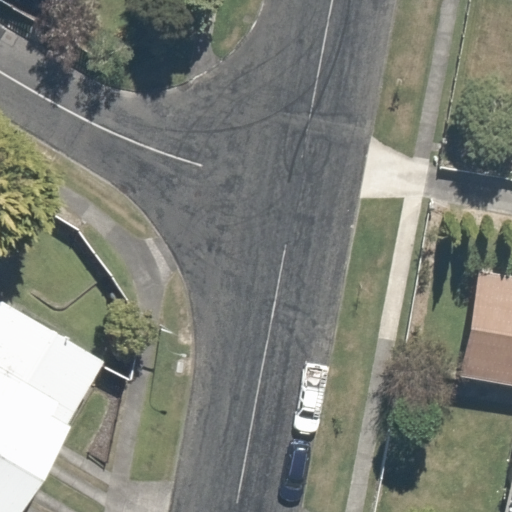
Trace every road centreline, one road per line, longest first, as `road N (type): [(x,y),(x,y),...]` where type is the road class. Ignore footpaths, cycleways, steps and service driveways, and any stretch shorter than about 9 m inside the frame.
road 1 (residential): [(296,188),(236,511)]
road 2 (residential): [(0,69),(106,131),(204,167),(296,188)]
road 3 (residential): [(333,0),(296,188)]
